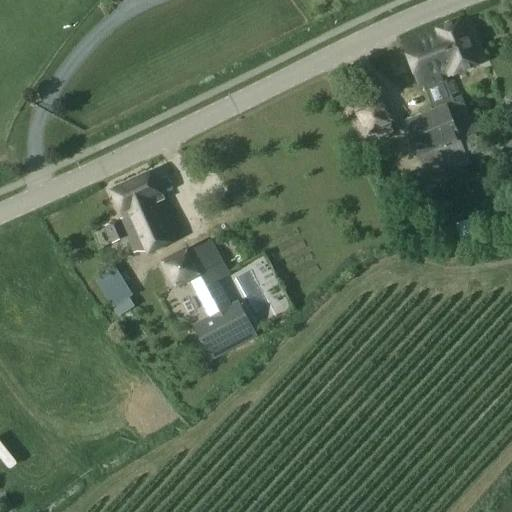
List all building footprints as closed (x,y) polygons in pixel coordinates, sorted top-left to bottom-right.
[(424,85),(434,112),(407,123),(421,157),(428,175),(468,159),(461,141),(482,132),(474,113),(469,115),(462,97),(454,100),(445,77),(449,75),(450,77),(465,71),(478,66),(461,22),(404,44),(421,87),(424,85)] [(391,125),(394,124),(380,98),(379,99),(373,88),(341,104),(365,149),(396,133),(391,125)] [(124,217),(120,219),(121,220),(105,228),(113,245),(129,237),(136,251),(179,231),(152,174),(112,193),(124,217)] [(212,362),(257,338),(238,302),(233,305),(220,281),(231,275),(212,241),(191,252),(189,249),(162,264),(177,292),(190,284),(208,318),(192,327),(212,362)] [(133,296),(115,267),(94,279),(118,319),(135,308),(129,298),(133,296)]
